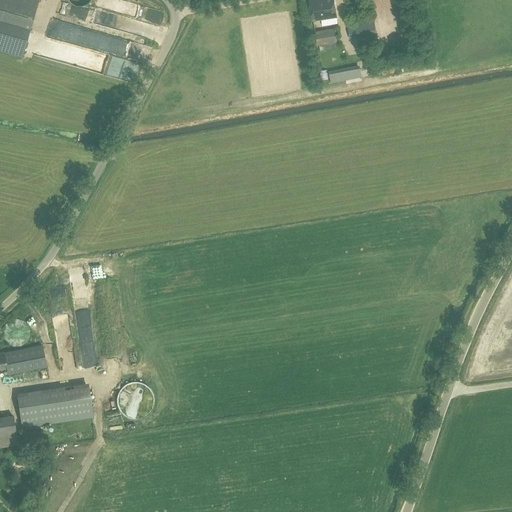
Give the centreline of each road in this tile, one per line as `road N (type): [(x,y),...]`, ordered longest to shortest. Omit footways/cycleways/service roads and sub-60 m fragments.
road 1 (unclassified): [(0,310),(57,246),(163,54),(175,20),(166,0)]
road 2 (unclassified): [(404,511),(467,334),(511,249)]
